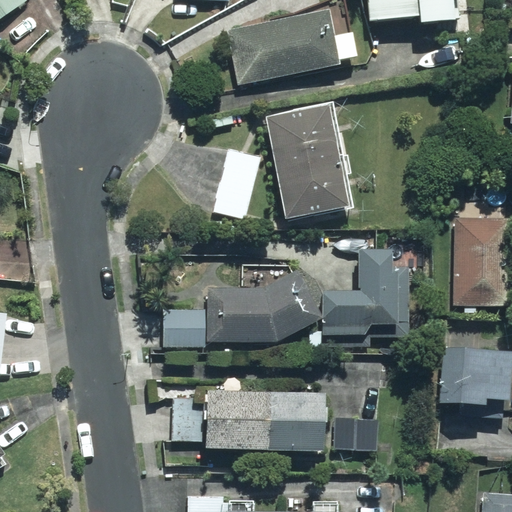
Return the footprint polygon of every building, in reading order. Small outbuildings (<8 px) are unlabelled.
[(0,0),(0,20),(25,2),(23,0),(0,0)] [(362,0),(365,27),(413,24),(413,31),(449,29),(447,6),(454,6),(454,0),(362,0)] [(348,36),(329,40),(324,13),(226,31),(236,88),(335,69),(334,67),(353,63),(348,36)] [(328,106),(261,119),(281,225),(349,212),(328,106)] [(259,160),(225,152),(211,212),(245,220),(259,160)] [(509,219),(453,218),(452,311),(508,311),(509,219)] [(353,296),(323,294),(321,338),(366,340),(367,329),(393,331),(396,274),(387,274),(388,254),(355,252),(353,296)] [(319,323),(292,273),(260,293),(207,291),(206,312),(162,310),(160,350),(205,352),(205,344),(274,348),(319,323)] [(507,358),(443,354),(440,410),(478,412),(479,404),(504,406),(507,358)] [(200,395),(200,400),(170,399),(168,443),(202,445),(202,453),(319,458),(321,401),(200,395)] [(376,455),(376,425),(355,425),(354,455),(376,455)] [(511,511),(511,495),(478,494),(477,511),(511,511)] [(222,511),(223,500),(186,499),(185,511),(222,511)]
